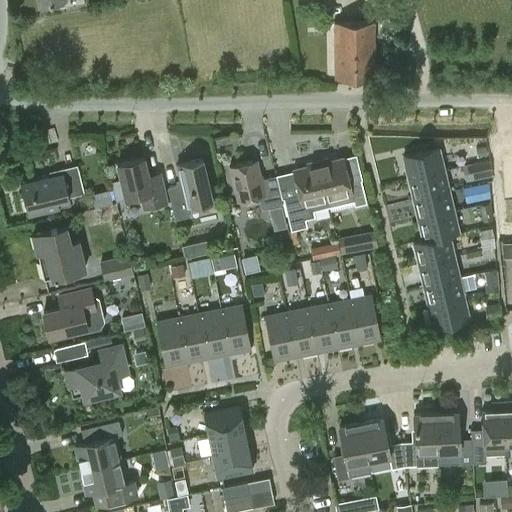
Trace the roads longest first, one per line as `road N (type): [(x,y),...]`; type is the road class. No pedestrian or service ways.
road 1 (residential): [(511,100),(44,104),(0,92)]
road 2 (residential): [(298,511),(275,430),(280,402),(308,389),(511,368)]
road 3 (residential): [(28,511),(0,394)]
